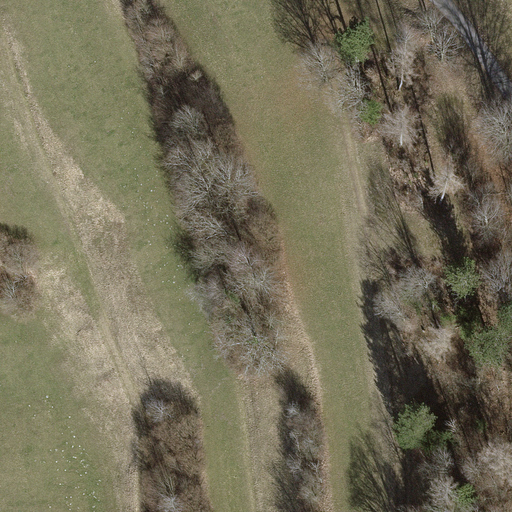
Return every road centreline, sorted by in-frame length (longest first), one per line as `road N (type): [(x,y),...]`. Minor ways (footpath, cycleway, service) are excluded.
road 1 (track): [(317,0),(385,313),(401,511)]
road 2 (track): [(0,32),(131,395)]
road 3 (unclassified): [(511,98),(439,0)]
